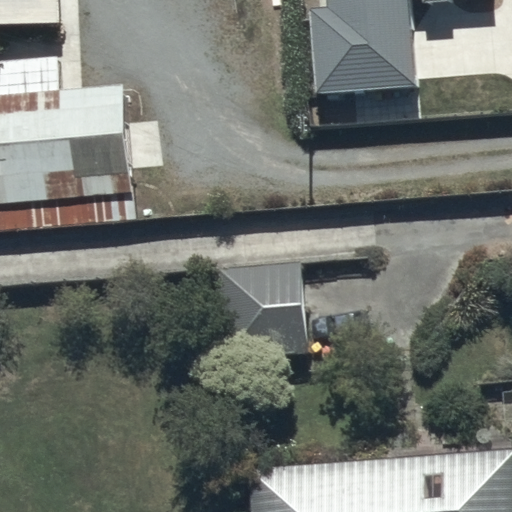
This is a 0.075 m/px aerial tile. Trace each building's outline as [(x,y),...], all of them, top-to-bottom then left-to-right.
[(0,0),(0,24),(57,23),(56,0),(0,0)] [(324,0),(326,11),(312,11),(318,96),(419,89),(412,0),(426,0),(427,5),(450,4),(449,0),(324,0)] [(0,232),(130,225),(122,90),(59,94),(57,61),(0,64),(0,232)] [(302,267),(220,273),(227,364),(309,358),(302,267)] [(511,511),(511,454),(251,470),(253,511),(511,511)]
